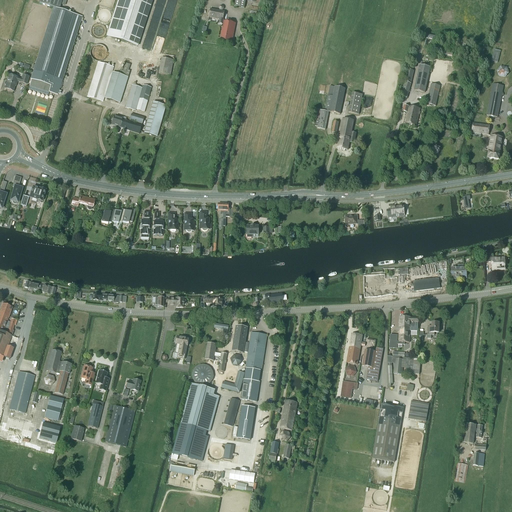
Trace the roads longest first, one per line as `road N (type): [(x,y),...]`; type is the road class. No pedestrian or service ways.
road 1 (tertiary): [(0,288),(62,304),(193,314),(511,289)]
road 2 (secondary): [(212,196),(356,195),(511,174)]
road 3 (track): [(212,196),(247,56),(228,0)]
road 4 (secondary): [(212,196),(100,185),(39,166)]
road 5 (track): [(83,37),(153,56),(174,0)]
